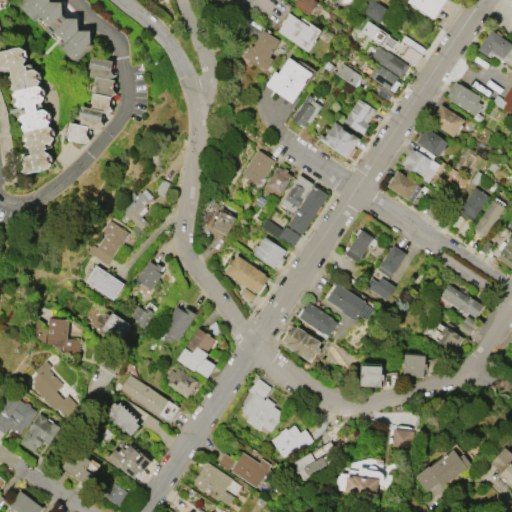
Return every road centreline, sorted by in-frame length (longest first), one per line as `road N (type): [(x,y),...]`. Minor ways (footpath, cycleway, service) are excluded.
road 1 (residential): [(511,407),(474,391),(362,400),(312,392),(251,344),(192,264),(183,224),(213,77),(185,0)]
road 2 (residential): [(480,0),(139,511)]
road 3 (residential): [(511,296),(269,136)]
road 4 (residential): [(72,0),(118,45),(122,110),(60,184),(33,199),(0,196)]
road 5 (residential): [(122,0),(168,34),(203,104)]
road 6 (residential): [(511,301),(479,357),(432,392)]
